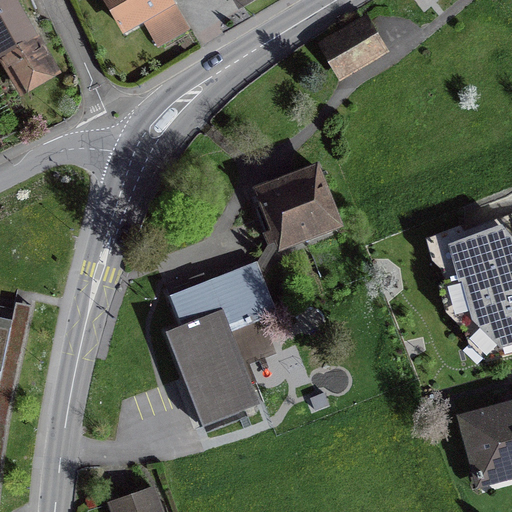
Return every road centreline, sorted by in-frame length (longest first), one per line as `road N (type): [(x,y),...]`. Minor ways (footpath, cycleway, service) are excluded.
road 1 (secondary): [(144,149),(93,289),(54,511)]
road 2 (secondary): [(336,0),(204,84),(144,149)]
road 3 (residential): [(117,140),(54,0)]
road 4 (residential): [(117,140),(67,145),(0,177)]
